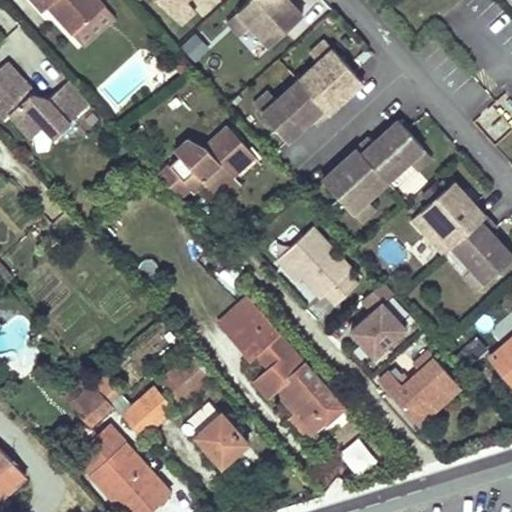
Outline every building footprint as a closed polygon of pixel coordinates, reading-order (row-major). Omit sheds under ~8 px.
[(48,5),(73,33),(104,5),(99,0),(33,0),(42,10),(48,5)] [(159,0),(171,13),(185,0),(159,0)] [(185,0),(171,13),(179,22),(194,8),(186,0),(185,0)] [(252,26),(270,46),(304,16),(292,3),(289,0),(279,0),(277,3),(274,0),(251,0),(239,11),(252,26)] [(78,40),(110,12),(104,5),(73,33),(78,40)] [(239,11),(230,19),(243,34),(252,26),(239,11)] [(210,52),(196,36),(183,47),(197,63),(210,52)] [(310,53),(318,62),(333,49),(325,40),(310,53)] [(277,100),(262,113),(287,142),(312,119),(317,124),(349,95),(342,87),(356,74),(353,71),(333,49),(318,62),(298,80),(277,100)] [(5,60),(0,63),(0,112),(2,115),(6,112),(27,135),(39,125),(50,137),(64,125),(62,123),(87,100),(67,78),(42,100),(28,92),(24,87),(27,84),(5,60)] [(342,87),(349,95),(363,82),(356,74),(342,87)] [(254,104),(262,113),(277,100),(269,91),(254,104)] [(343,175),(329,188),(352,213),(367,200),(387,182),(409,162),(423,149),(406,129),(398,121),(373,143),(369,138),(336,167),(343,175)] [(156,174),(176,195),(189,184),(183,177),(193,168),(203,180),(211,190),(232,172),(253,154),(227,123),(199,149),(188,134),(174,148),(180,153),(156,174)] [(409,162),(417,171),(432,158),(423,149),(409,162)] [(322,180),(329,188),(343,175),(336,167),(322,180)] [(183,177),(189,184),(194,189),(203,180),(193,168),(183,177)] [(232,172),(211,190),(219,199),(239,181),(232,172)] [(445,189),(458,204),(466,196),(453,182),(445,189)] [(471,269),(484,284),(511,258),(511,257),(490,234),(496,229),(494,227),(473,204),(466,196),(458,204),(445,189),(420,212),(433,227),(451,247),(471,269)] [(367,200),(352,213),(360,222),(375,209),(367,200)] [(433,227),(420,212),(411,220),(425,235),(433,227)] [(351,268),(312,225),(280,253),(300,276),(319,297),(322,293),(331,304),(355,283),(345,272),(351,268)] [(412,252),(425,260),(435,245),(422,237),(412,252)] [(300,276),(280,253),(275,258),(295,281),(300,276)] [(11,273),(0,261),(0,275),(4,280),(11,273)] [(471,269),(462,277),(475,292),(484,284),(471,269)] [(405,325),(382,300),(394,289),(383,277),(361,297),(372,309),(350,328),(373,353),(405,325)] [(245,295),(218,319),(230,333),(257,308),(245,295)] [(253,353),(273,335),(288,350),(268,368),(253,381),(266,396),(275,387),(296,412),(312,431),(342,405),(257,308),(230,333),(250,356),(253,353)] [(511,334),(490,354),(511,379),(511,334)] [(288,350),(273,335),(253,353),(268,368),(288,350)] [(388,368),(377,378),(411,417),(428,402),(433,407),(459,383),(428,348),(414,361),(419,368),(407,379),(399,370),(394,375),(388,368)] [(176,396),(206,368),(189,349),(160,377),(176,396)] [(105,372),(95,381),(120,407),(129,398),(105,372)] [(86,373),(62,394),(88,423),(112,402),(91,379),(86,373)] [(140,434),(170,408),(150,385),(120,412),(140,434)] [(428,402),(411,417),(415,422),(433,407),(428,402)] [(194,433),(219,461),(245,438),(220,410),(194,433)] [(287,419),(305,438),(312,431),(296,412),(287,419)] [(123,511),(142,511),(167,490),(109,424),(73,454),(123,511)] [(377,461),(359,439),(342,453),(360,475),(377,461)] [(0,494),(24,473),(0,445),(0,494)]
